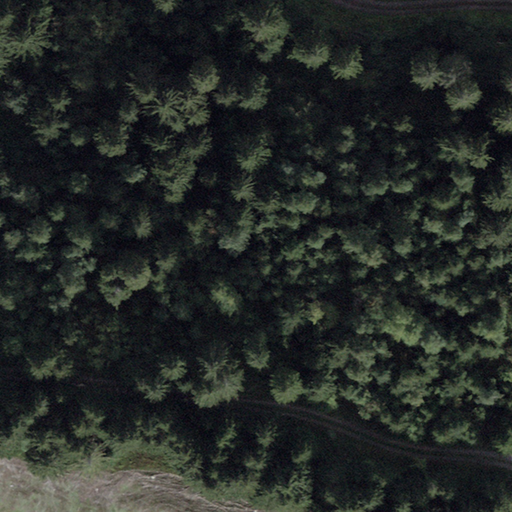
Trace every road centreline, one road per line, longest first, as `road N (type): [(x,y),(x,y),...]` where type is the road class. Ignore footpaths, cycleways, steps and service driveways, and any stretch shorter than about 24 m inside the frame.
road 1 (track): [(0,374),(306,413),(380,446),(511,466)]
road 2 (track): [(511,6),(351,0)]
